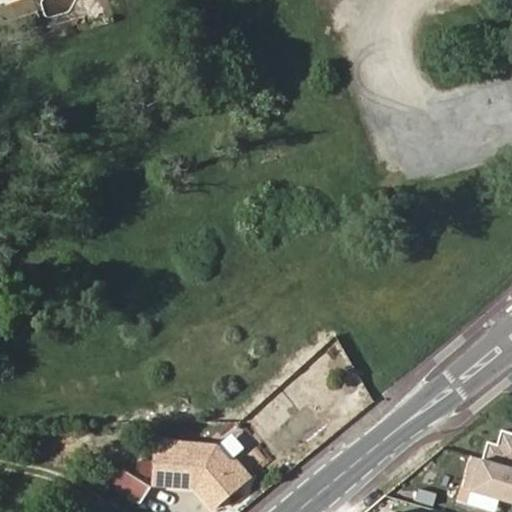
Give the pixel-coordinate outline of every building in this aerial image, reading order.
[(100,0),(84,0),(89,16),(104,12),(100,0)] [(511,511),(511,434),(503,430),(490,460),(476,493),(470,506),(484,511),(511,511)] [(214,448),(154,439),(148,482),(192,489),(210,511),(247,479),(233,463),(226,463),(214,448)] [(463,486),(476,493),(490,460),(477,455),(463,486)] [(144,488),(119,471),(111,484),(136,501),(144,488)]
